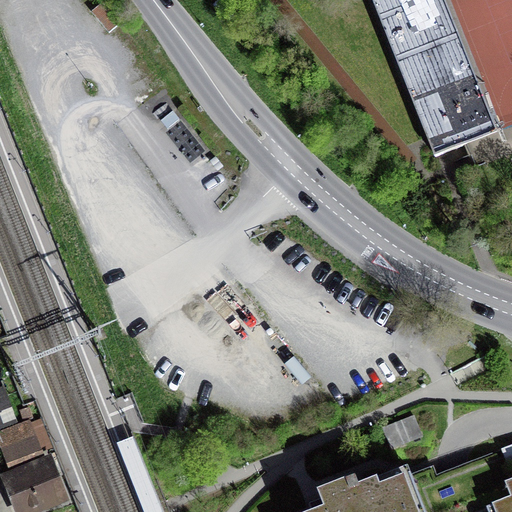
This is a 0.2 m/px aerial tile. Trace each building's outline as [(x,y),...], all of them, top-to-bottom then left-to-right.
[(494,129),(442,0),(372,0),(435,156),(466,144),(465,141),(494,129)] [(2,387),(0,387),(0,428),(16,423),(2,387)] [(422,436),(413,416),(382,428),(390,449),(422,436)] [(0,433),(0,444),(8,464),(51,447),(40,418),(0,433)] [(18,499),(22,509),(57,495),(47,467),(11,481),(14,491),(8,494),(11,502),(18,499)] [(424,511),(410,474),(314,511),(424,511)] [(511,511),(511,497),(486,508),(487,511),(511,511)]
